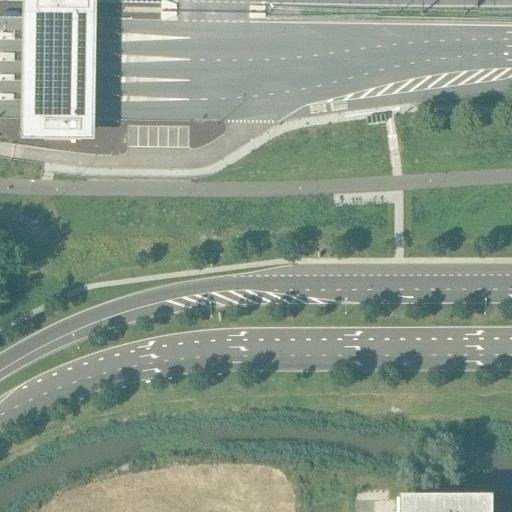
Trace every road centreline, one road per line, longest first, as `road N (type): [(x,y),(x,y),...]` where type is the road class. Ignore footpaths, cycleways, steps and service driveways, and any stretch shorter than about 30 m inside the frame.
road 1 (tertiary): [(511,288),(196,290),(122,306),(0,362)]
road 2 (tertiary): [(0,417),(82,374),(183,352),(511,349)]
road 3 (primary): [(0,88),(189,91),(300,56)]
road 4 (primary): [(0,24),(209,27),(300,56)]
road 5 (primary): [(0,67),(224,68),(300,56)]
road 6 (primary): [(0,45),(300,56)]
road 7 (primary): [(300,56),(511,39)]
